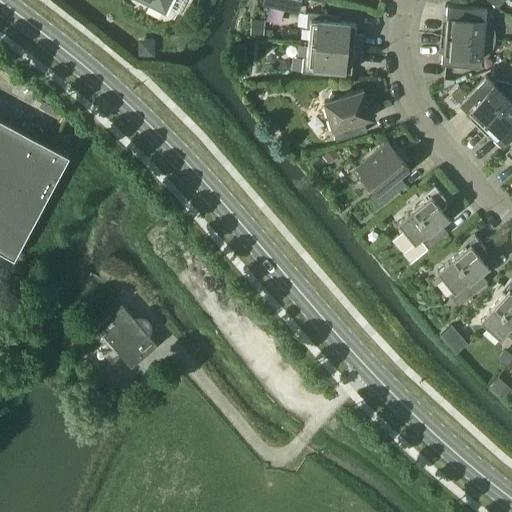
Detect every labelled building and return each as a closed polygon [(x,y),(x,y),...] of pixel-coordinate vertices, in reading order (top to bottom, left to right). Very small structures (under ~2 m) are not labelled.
[(137,0),(145,4),(149,3),(164,11),(169,0),(137,0)] [(281,0),(279,9),(298,13),(300,0),(281,0)] [(441,34),(493,39),(494,35),(493,31),(492,27),(490,23),(487,20),(485,20),(486,8),(447,4),(446,17),(447,17),(446,22),(442,22),(441,34)] [(306,27),(310,28),(308,42),(362,47),(363,35),(355,34),(356,23),(329,20),(330,14),(308,12),(306,27)] [(251,19),(250,35),(263,36),(264,20),(251,19)] [(493,39),(441,34),(440,47),(444,47),(444,52),(442,52),(441,65),(480,69),(481,57),(484,57),(487,54),(489,51),(493,43),(493,39)] [(143,39),(138,44),(138,56),(155,56),(155,39),(143,39)] [(325,68),(351,70),(352,59),(361,60),(362,47),(308,42),(307,57),(303,57),(302,72),(324,74),(325,68)] [(478,127),(511,92),(511,86),(508,84),(505,83),(501,82),(496,81),(495,83),(486,75),(466,95),(459,102),(459,103),(468,112),(469,111),(473,115),(470,118),(478,127)] [(444,79),(443,88),(454,84),(454,80),(444,79)] [(459,88),(452,95),(459,102),(466,95),(459,88)] [(363,119),(371,117),(363,89),(339,97),(332,92),(328,100),(324,101),(325,105),(321,113),(329,117),(336,140),(367,131),(363,119)] [(511,92),(478,127),(487,135),(490,132),(494,136),(493,137),(502,146),(511,135),(511,92)] [(0,250),(11,256),(66,154),(0,118),(0,250)] [(392,180),(408,167),(388,142),(356,168),(360,173),(360,178),(366,186),(373,188),(377,192),(370,197),(378,207),(400,190),(392,180)] [(327,152),(323,155),(329,162),(338,155),(334,150),(327,152)] [(435,215),(444,208),(445,206),(446,204),(446,202),(446,199),(445,198),(434,185),(423,194),(426,198),(397,222),(403,230),(392,239),(411,262),(448,232),(440,223),(441,222),(435,215)] [(486,251),(485,248),(474,234),(462,244),(466,248),(437,271),(453,291),(449,295),(458,305),(487,281),(479,272),(480,271),(475,264),(485,255),(486,253),(486,251)] [(511,278),(501,289),(505,293),(480,320),(500,339),(505,333),(511,339),(511,278)] [(131,367),(157,344),(121,303),(95,325),(131,367)] [(95,331),(84,341),(92,350),(103,341),(95,331)] [(502,352),(499,357),(506,363),(510,358),(511,355),(511,354),(507,351),(502,352)]
